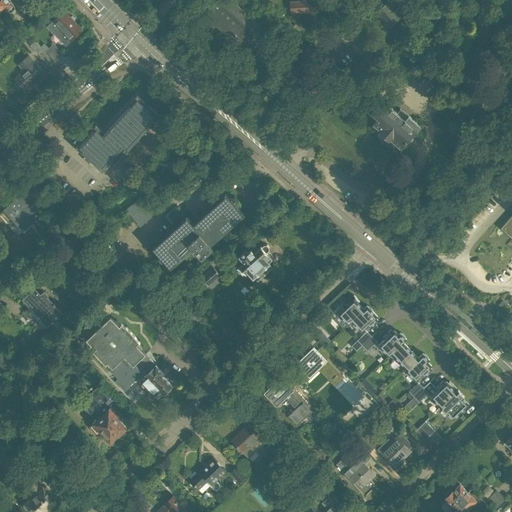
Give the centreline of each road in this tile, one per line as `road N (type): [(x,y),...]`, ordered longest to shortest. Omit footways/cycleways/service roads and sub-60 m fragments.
road 1 (residential): [(88,511),(370,244)]
road 2 (primary): [(370,244),(135,36)]
road 3 (primary): [(511,369),(370,244)]
road 4 (residential): [(385,511),(511,384)]
road 5 (tertiary): [(41,120),(135,36)]
